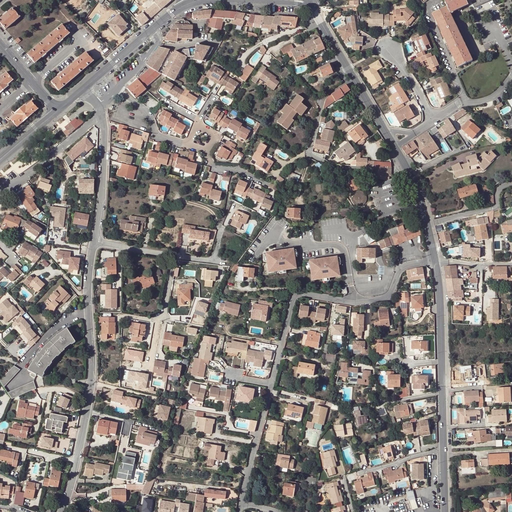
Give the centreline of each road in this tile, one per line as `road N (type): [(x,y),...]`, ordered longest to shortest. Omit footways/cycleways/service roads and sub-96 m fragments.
road 1 (residential): [(239,511),(296,296),(384,298),(401,267),(434,261)]
road 2 (tertiary): [(60,511),(91,382),(94,241)]
road 3 (tertiary): [(434,261),(444,511)]
road 4 (residential): [(0,192),(101,114)]
road 5 (tertiary): [(94,241),(101,114)]
road 6 (tertiary): [(394,146),(434,261)]
